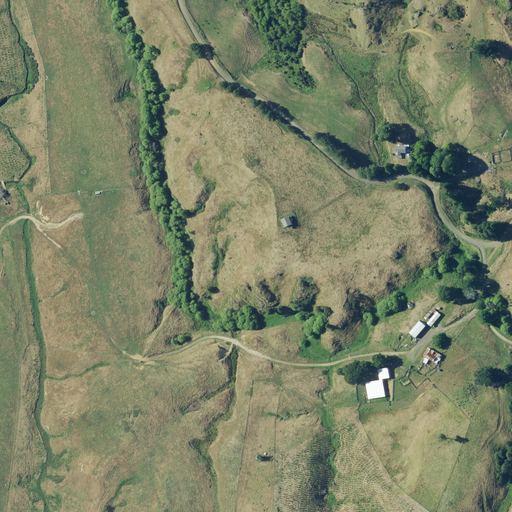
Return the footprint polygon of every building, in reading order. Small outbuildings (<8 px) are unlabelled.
[(408,153),(408,146),(398,146),(398,158),(403,159),(403,153),(408,153)] [(294,224),(291,217),(284,220),(287,227),(294,224)] [(442,315),(439,312),(435,309),(433,311),(436,314),(429,323),(432,326),(441,317),(441,318),(443,316),(442,315)] [(427,326),(421,321),(411,333),(417,338),(427,326)] [(444,356),(430,347),(425,356),(427,357),(424,362),(427,364),(430,359),(438,364),(440,361),(441,359),(444,356)] [(392,378),(390,368),(380,369),(381,380),(367,383),(370,399),(387,396),(384,379),(392,378)]
